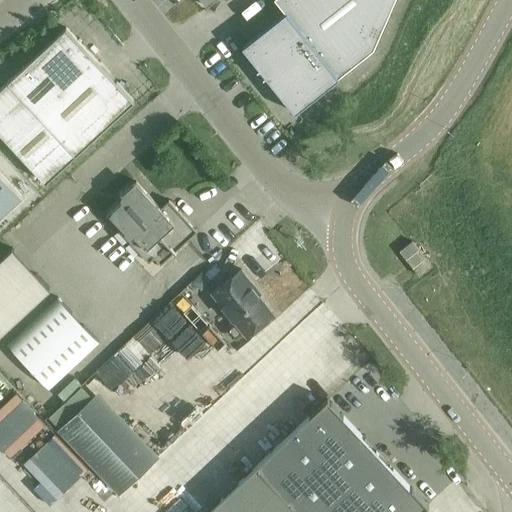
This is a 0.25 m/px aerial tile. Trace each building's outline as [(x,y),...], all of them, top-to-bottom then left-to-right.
[(276,0),(286,12),(242,46),(295,112),(339,77),(338,76),(374,48),(394,0),(276,0)] [(0,132),(46,182),(134,101),(66,27),(0,88),(0,132)] [(0,216),(21,196),(0,173),(0,216)] [(160,207),(136,181),(123,193),(121,191),(120,192),(125,198),(106,215),(149,261),(154,257),(160,264),(197,230),(169,199),(160,207)] [(419,276),(423,272),(432,266),(412,241),(399,251),(419,276)] [(0,334),(49,289),(11,248),(0,258),(0,334)] [(217,258),(181,290),(188,298),(224,265),(217,258)] [(246,335),(258,326),(273,313),(250,284),(252,283),(241,268),(212,292),(234,320),(227,326),(227,331),(233,338),(238,338),(244,333),(246,335)] [(54,296),(8,340),(5,341),(49,387),(97,341),(54,296)] [(91,399),(59,429),(120,493),(152,463),(91,399)] [(421,511),(429,505),(412,487),(411,488),(344,416),(330,401),(327,399),(326,400),(325,400),(310,414),(310,415),(256,466),(206,511),(421,511)] [(163,511),(185,511),(176,501),(163,511)]
